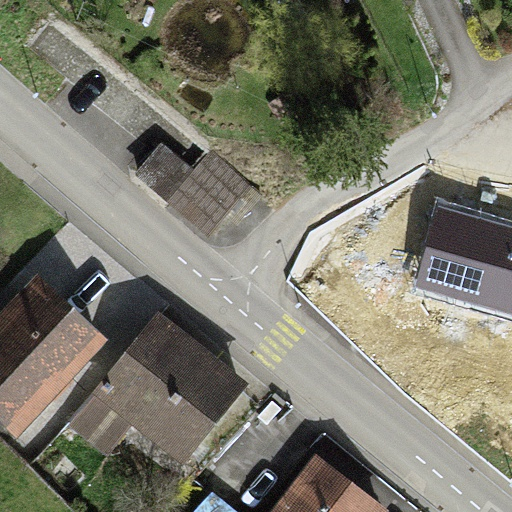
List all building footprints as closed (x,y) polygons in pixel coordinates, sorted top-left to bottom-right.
[(138,182),(206,242),(245,198),(207,164),(188,186),(158,159),(138,182)] [(511,222),(438,204),(416,290),(511,314),(511,222)] [(33,288),(0,323),(0,425),(20,445),(105,354),(33,288)] [(163,327),(98,402),(183,475),(248,399),(163,327)] [(366,511),(316,472),(284,511),(366,511)]
